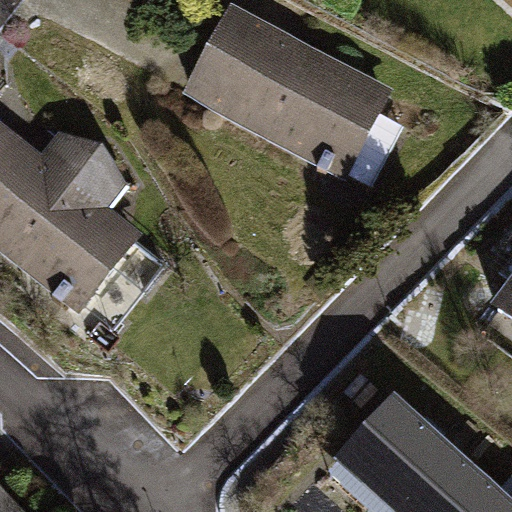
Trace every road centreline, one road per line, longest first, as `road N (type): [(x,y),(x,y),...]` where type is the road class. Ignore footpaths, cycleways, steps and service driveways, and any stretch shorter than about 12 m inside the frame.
road 1 (residential): [(155,511),(511,152)]
road 2 (residential): [(0,382),(155,511)]
